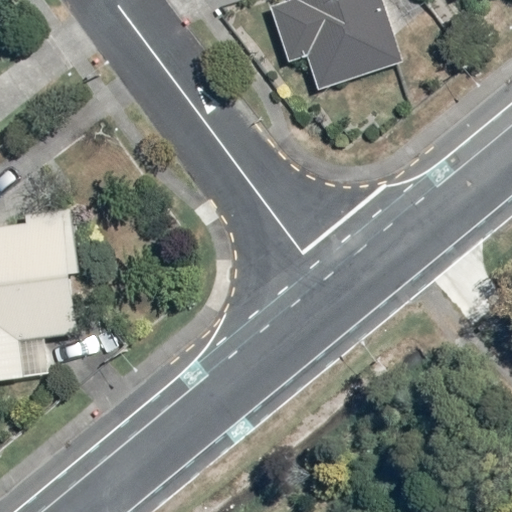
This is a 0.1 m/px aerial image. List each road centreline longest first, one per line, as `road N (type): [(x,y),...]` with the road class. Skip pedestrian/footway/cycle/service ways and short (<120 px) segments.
road 1 (residential): [(341,303),(113,0)]
road 2 (residential): [(88,511),(341,303)]
road 3 (residential): [(341,303),(511,162)]
